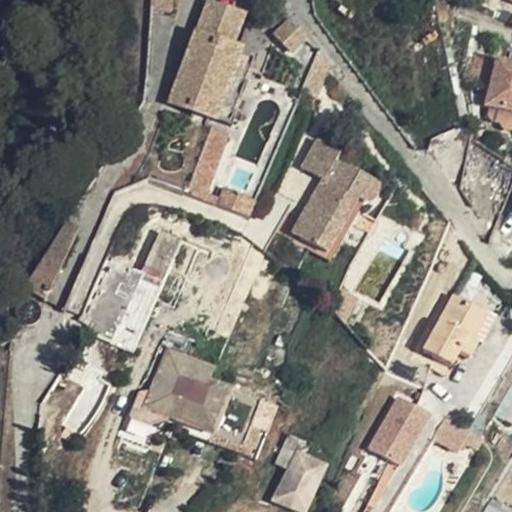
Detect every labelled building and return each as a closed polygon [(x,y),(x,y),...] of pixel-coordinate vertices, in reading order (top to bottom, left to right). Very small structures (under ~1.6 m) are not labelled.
[(147,0),(146,10),(170,12),(171,0),(147,0)] [(215,0),(201,0),(168,103),(217,118),(251,11),(215,0)] [(511,59),(491,55),(485,82),(497,85),(492,103),(511,107),(511,59)] [(186,194),(217,206),(220,199),(204,193),(226,135),(212,130),(186,194)] [(300,168),(321,180),(291,233),(326,253),(356,200),(365,205),(371,202),(376,195),(376,190),(374,185),(334,162),(339,154),(317,141),(300,168)] [(249,219),(256,203),(224,191),(220,199),(217,206),(249,219)] [(78,230),(65,222),(32,271),(22,287),(44,301),(78,230)] [(160,232),(111,343),(132,352),(181,241),(160,232)] [(468,358),(476,342),(473,341),(487,315),(453,295),(423,351),(450,366),(458,352),(468,358)] [(473,341),(476,342),(482,345),(496,319),(487,315),(473,341)] [(163,362),(162,362),(144,408),(188,425),(205,380),(163,362)] [(205,380),(188,425),(210,434),(228,389),(205,380)] [(511,423),(511,384),(495,414),(511,423)] [(228,389),(210,434),(241,446),(259,402),(228,389)] [(454,453),(460,442),(438,429),(426,449),(449,462),(454,453)] [(454,453),(469,462),(475,451),(460,442),(454,453)] [(313,511),(268,491),(257,511),(313,511)]
